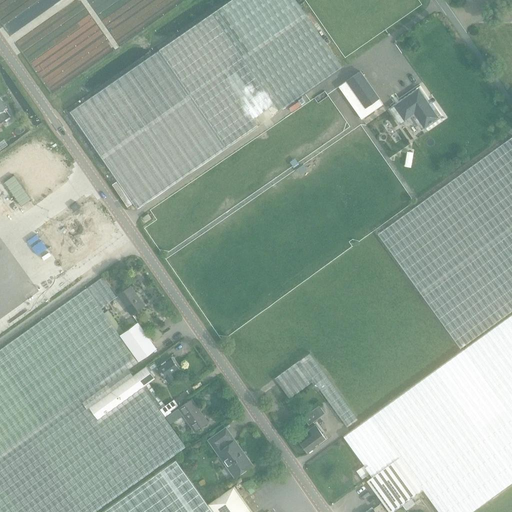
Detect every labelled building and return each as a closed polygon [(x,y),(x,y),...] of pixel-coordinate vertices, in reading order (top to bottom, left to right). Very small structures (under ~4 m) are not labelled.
[(159,49),(71,112),(119,184),(136,209),(172,184),(225,148),(256,126),(254,123),(252,119),(268,108),(273,105),(277,112),(341,67),(323,40),(295,0),(231,0),(218,9),(208,15),(159,49)] [(360,72),(338,87),(361,120),(382,105),(360,72)] [(418,90),(391,109),(400,122),(414,113),(417,118),(415,119),(421,127),(423,126),(424,127),(429,124),(432,122),(437,118),(435,116),(437,115),(430,105),(427,107),(425,103),(426,102),(418,90)] [(0,123),(1,123),(10,117),(0,102),(0,101),(1,101),(0,99),(0,123)] [(511,136),(445,184),(377,233),(460,348),(511,309),(511,136)] [(406,151),(404,166),(411,167),(413,152),(406,151)] [(76,202),(69,206),(74,212),(80,207),(76,202)] [(147,214),(142,217),(146,222),(151,218),(147,214)] [(103,279),(87,290),(100,308),(110,301),(116,297),(103,279)] [(130,286),(117,295),(130,315),(144,306),(138,297),(138,298),(130,286)] [(0,511),(93,511),(104,504),(185,446),(164,417),(142,387),(133,375),(132,375),(130,372),(128,369),(139,361),(119,335),(100,308),(87,290),(21,337),(0,351),(0,511)] [(344,436),(373,476),(392,462),(416,494),(423,490),(439,511),(469,511),(511,481),(511,314),(467,347),(344,436)] [(129,327),(119,335),(139,361),(156,349),(152,343),(151,341),(137,322),(129,327)] [(250,347),(249,343),(247,340),(245,338),(242,338),(241,337),(237,338),(235,339),(234,340),(232,343),(231,344),(231,346),(231,349),(232,350),(234,353),(236,355),(238,355),(240,356),(244,355),(245,354),(247,353),(249,350),(250,347)] [(278,375),(274,377),(275,378),(288,398),(299,390),(313,381),(345,427),(356,419),(357,418),(309,352),(308,353),(278,375)] [(261,363),(261,360),(259,356),(256,354),(253,354),(251,354),(249,354),(246,356),(244,358),(243,359),(243,363),(243,365),(243,366),(245,369),(248,371),(249,372),(251,372),(255,372),(258,370),(259,368),(260,367),(261,363)] [(170,357),(151,370),(156,376),(161,373),(168,382),(175,377),(172,372),(179,368),(178,367),(178,364),(176,361),(173,361),(170,357)] [(146,366),(133,375),(142,387),(164,417),(171,412),(170,411),(178,405),(173,399),(165,405),(148,383),(155,378),(147,368),(146,366)] [(272,380),(272,376),(270,373),(267,371),(265,371),(263,370),(261,371),(259,371),(256,373),(255,376),(254,380),(255,383),(257,386),(260,388),(263,389),(266,388),(267,388),(269,386),(271,384),(272,380)] [(191,399),(165,417),(170,424),(183,415),(194,431),(208,422),(191,399)] [(318,406),(303,418),(308,425),(324,413),(318,406)] [(310,433),(299,441),(307,452),(319,444),(319,443),(325,438),(315,424),(307,430),(310,433)] [(225,426),(206,439),(212,447),(234,477),(250,465),(252,463),(225,426)] [(211,511),(207,505),(174,460),(100,511),(211,511)] [(373,476),(367,480),(370,484),(381,500),(389,511),(391,511),(393,511),(402,504),(405,502),(409,499),(411,498),(416,494),(392,462),(373,476)] [(233,487),(207,505),(211,511),(251,511),(243,500),(233,487)] [(405,502),(402,504),(406,510),(414,504),(415,504),(411,498),(409,499),(405,502)] [(389,511),(381,500),(382,502),(373,509),(371,507),(364,511),(389,511)]
